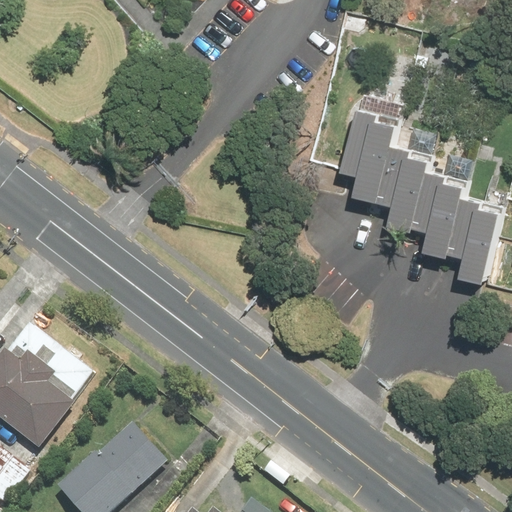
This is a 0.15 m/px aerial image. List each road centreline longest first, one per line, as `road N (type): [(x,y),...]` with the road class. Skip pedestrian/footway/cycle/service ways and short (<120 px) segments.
road 1 (tertiary): [(337,419),(0,160)]
road 2 (residential): [(337,419),(356,377),(409,343),(511,359)]
road 3 (tertiary): [(453,511),(337,419)]
